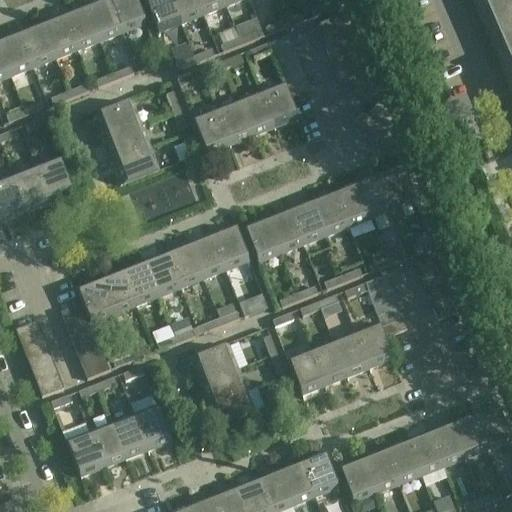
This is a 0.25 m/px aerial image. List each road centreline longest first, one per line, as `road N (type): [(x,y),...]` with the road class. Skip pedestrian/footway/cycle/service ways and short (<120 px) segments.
road 1 (unclassified): [(511,329),(430,121)]
road 2 (residential): [(375,0),(430,121)]
